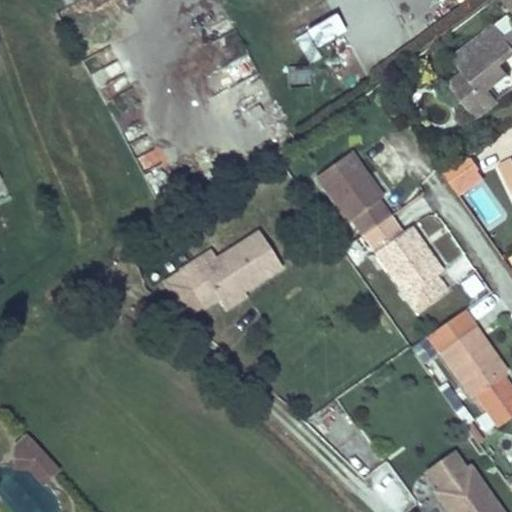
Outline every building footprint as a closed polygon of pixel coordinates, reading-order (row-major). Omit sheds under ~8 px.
[(338,13),(308,31),(319,48),(348,30),(338,13)] [(462,74),(447,86),(474,119),(496,102),(486,89),(505,75),(497,64),(511,52),(511,33),(503,40),(492,27),(451,60),(462,74)] [(289,68),(289,83),(307,83),(306,68),(289,68)] [(344,221),(350,217),(361,233),(387,215),(377,199),(380,196),(350,151),(313,176),(334,205),(328,209),(338,224),(344,221)] [(456,193),(480,176),(467,158),(443,175),(456,193)] [(511,164),(511,162),(498,168),(511,197),(511,196),(511,164)] [(459,197),(483,180),(480,176),(456,193),(459,197)] [(443,293),(432,278),(439,273),(449,286),(451,285),(473,270),(464,256),(462,253),(448,263),(450,265),(442,271),(410,226),(401,232),(390,218),(363,237),(345,249),(356,265),(374,253),(405,297),(416,312),(443,293)] [(258,232),(216,260),(184,281),(197,301),(212,292),(217,299),(221,306),(243,292),(281,267),(258,232)] [(184,281),(216,260),(211,252),(179,274),(184,281)] [(179,273),(164,283),(186,317),(201,307),(197,301),(184,281),(179,274),(179,273)] [(201,307),(202,309),(217,299),(212,292),(197,301),(201,307)] [(243,292),(221,306),(224,311),(246,297),(243,292)] [(427,332),(471,396),(475,393),(486,409),(511,390),(511,388),(502,374),(505,371),(461,309),(427,332)] [(511,390),(486,409),(497,424),(511,413),(511,390)] [(30,469),(44,457),(27,438),(15,449),(13,469),(30,469)] [(429,471),(440,488),(471,467),(459,450),(429,471)] [(58,473),(44,457),(30,469),(44,486),(58,473)] [(440,488),(437,490),(452,511),(502,511),(471,467),(440,488)]
